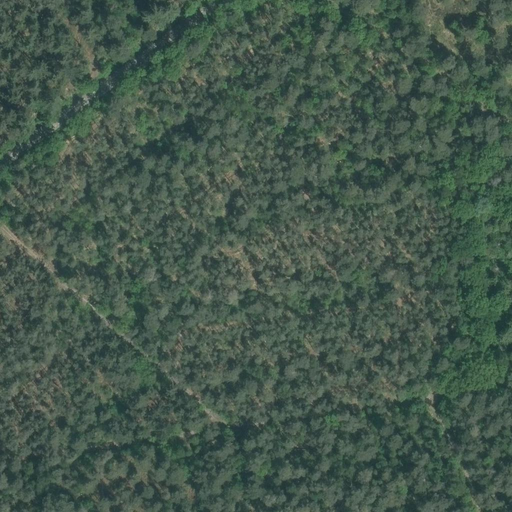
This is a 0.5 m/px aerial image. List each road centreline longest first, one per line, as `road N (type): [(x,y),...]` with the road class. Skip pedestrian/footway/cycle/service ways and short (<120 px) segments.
road 1 (track): [(229,426),(511,386)]
road 2 (tertiary): [(0,164),(221,0)]
